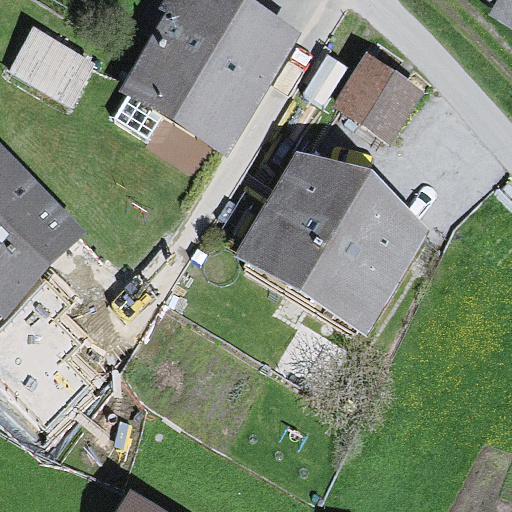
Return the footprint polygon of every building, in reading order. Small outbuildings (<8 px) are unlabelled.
[(274,35),(211,0),(157,0),(100,101),(203,160),(274,35)] [(511,0),(462,0),(511,43),(511,0)] [(74,61),(18,31),(0,63),(0,75),(51,104),(74,61)] [(369,140),(402,89),(350,56),(317,106),(369,140)] [(0,320),(81,234),(0,158),(0,320)] [(283,169),(225,267),(359,345),(416,247),(283,169)] [(112,511),(138,511),(118,501),(112,511)]
